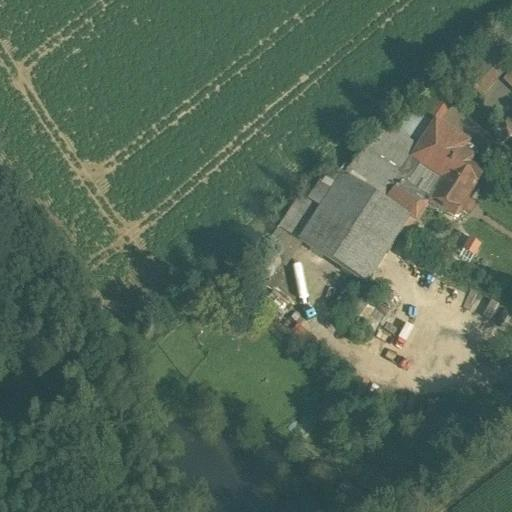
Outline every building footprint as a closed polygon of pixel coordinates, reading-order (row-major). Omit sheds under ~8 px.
[(511,52),(496,37),(479,55),(497,72),(511,56),(511,52)] [(479,55),(462,73),(480,90),(497,72),(479,55)] [(480,90),(462,73),(453,82),(471,100),(480,90)] [(436,90),(417,118),(433,129),(435,126),(451,100),(436,90)] [(417,118),(407,111),(389,138),(415,155),(433,129),(417,118)] [(464,147),(435,126),(433,129),(415,155),(425,162),(420,168),(442,180),(455,159),(456,160),(464,147)] [(384,135),(342,178),(382,204),(400,187),(420,168),(425,162),(415,155),(389,138),(384,135)] [(456,160),(455,159),(428,203),(427,204),(428,205),(453,222),(481,176),(456,160)] [(442,180),(420,168),(400,187),(417,197),(428,203),(442,180)] [(341,180),(331,173),(320,190),(318,188),(306,205),(299,199),(275,235),(364,290),(408,222),(403,218),(382,204),(342,178),(341,180)] [(400,187),(382,204),(403,218),(417,197),(400,187)] [(428,203),(417,197),(403,218),(408,222),(414,225),(428,205),(427,204),(428,203)]
